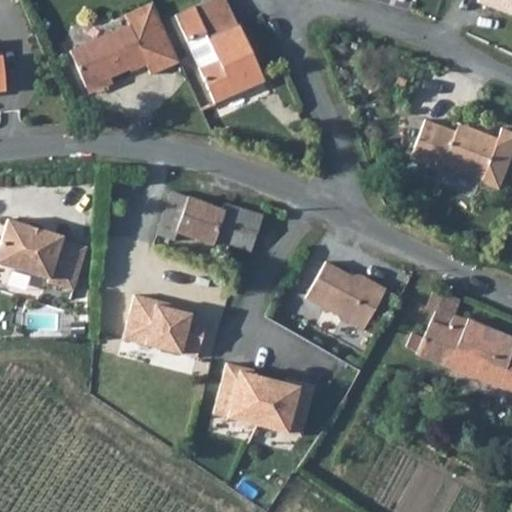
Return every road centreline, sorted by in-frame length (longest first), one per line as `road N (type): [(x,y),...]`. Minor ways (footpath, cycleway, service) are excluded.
road 1 (residential): [(345,214),(355,176),(280,0),(436,39),(511,74)]
road 2 (residential): [(0,147),(98,142),(157,150),(247,168),(345,214)]
road 3 (residential): [(345,214),(511,298)]
